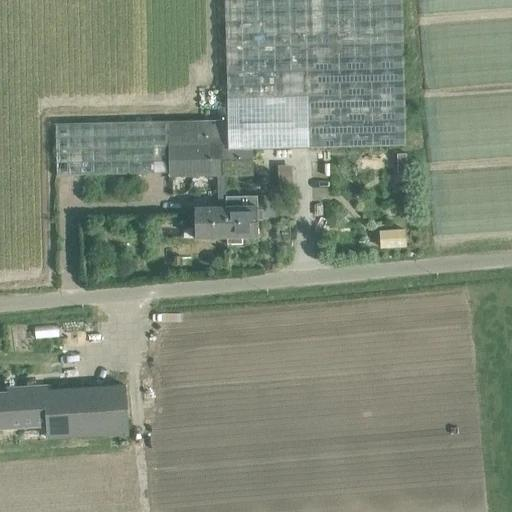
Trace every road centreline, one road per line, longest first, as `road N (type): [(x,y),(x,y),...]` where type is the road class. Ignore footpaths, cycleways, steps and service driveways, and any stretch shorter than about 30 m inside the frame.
road 1 (unclassified): [(0,306),(511,264)]
road 2 (track): [(42,303),(40,120),(51,112),(204,109),(209,0)]
road 3 (track): [(147,511),(129,296)]
